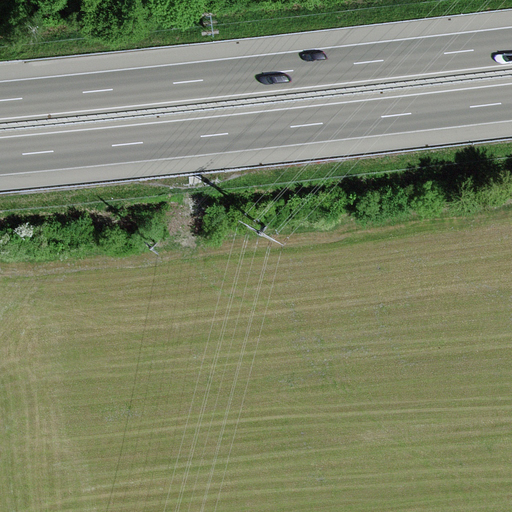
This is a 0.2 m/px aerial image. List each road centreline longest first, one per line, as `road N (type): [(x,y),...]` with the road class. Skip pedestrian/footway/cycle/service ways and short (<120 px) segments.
road 1 (motorway): [(0,161),(511,104)]
road 2 (motorway): [(511,46),(0,102)]
